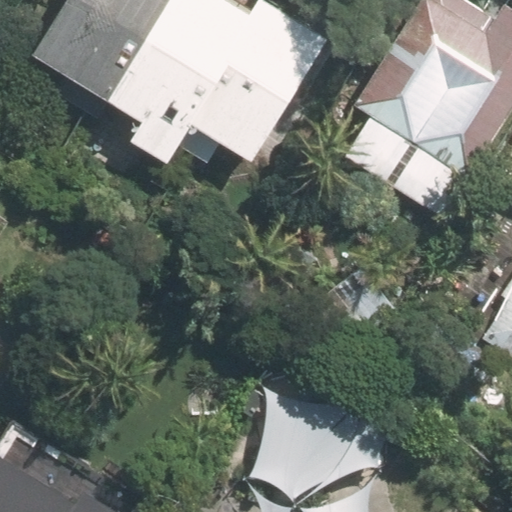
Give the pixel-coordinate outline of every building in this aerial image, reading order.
[(257,0),(70,0),(46,49),(265,155),(325,33),(257,0)] [(409,0),(348,100),(467,172),(511,98),(511,5),(503,0),(485,0),(483,3),(477,0),(409,0)] [(511,122),(484,167),(511,184),(511,122)] [(511,254),(476,233),(454,269),(503,300),(480,338),(511,357),(511,254)] [(366,276),(328,314),(357,343),(395,305),(366,276)] [(266,443),(250,471),(296,496),(297,495),(302,492),(307,488),(311,485),(316,482),(321,479),(326,477),(332,474),(337,472),(342,470),(347,468),(353,466),(358,464),(364,463),(370,462),(375,461),(402,412),(360,389),(351,405),(283,368),(247,432),(266,443)] [(0,422),(0,511),(139,511),(144,505),(0,422)]
